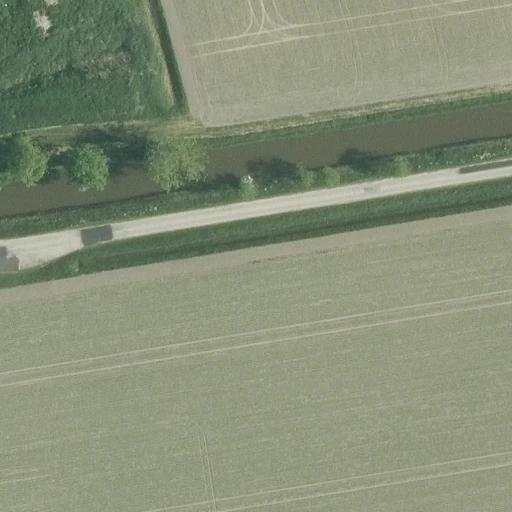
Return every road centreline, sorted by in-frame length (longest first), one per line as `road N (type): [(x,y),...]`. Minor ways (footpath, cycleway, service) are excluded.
road 1 (unclassified): [(0,248),(511,167)]
road 2 (track): [(0,151),(31,141),(197,131)]
